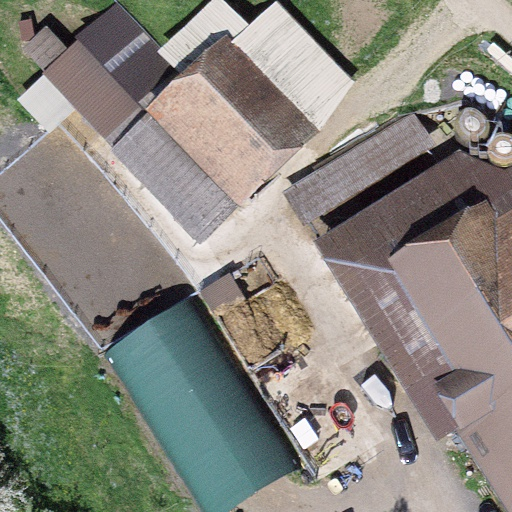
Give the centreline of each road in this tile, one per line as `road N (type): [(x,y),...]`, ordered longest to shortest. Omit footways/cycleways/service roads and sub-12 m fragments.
road 1 (track): [(207,255),(338,122),(481,0)]
road 2 (track): [(444,511),(263,205)]
